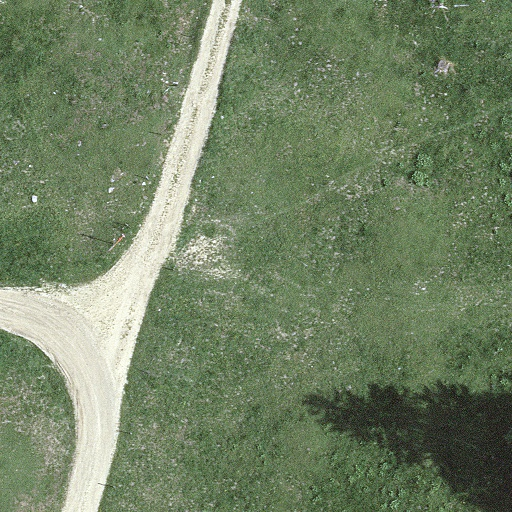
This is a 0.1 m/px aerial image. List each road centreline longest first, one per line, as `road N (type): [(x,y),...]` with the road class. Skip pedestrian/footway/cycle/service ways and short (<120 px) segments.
road 1 (track): [(511,285),(293,326),(117,320)]
road 2 (track): [(233,0),(117,320)]
road 3 (track): [(117,320),(69,511)]
